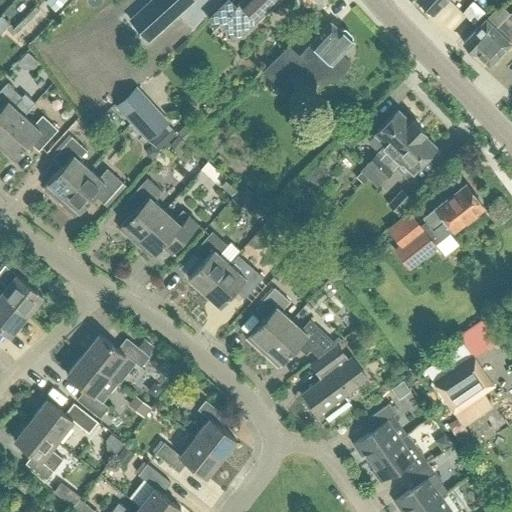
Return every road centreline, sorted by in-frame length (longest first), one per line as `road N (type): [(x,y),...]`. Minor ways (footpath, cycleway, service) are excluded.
road 1 (residential): [(272,440),(261,416),(197,352),(103,289)]
road 2 (tertiary): [(511,139),(375,0)]
road 3 (residential): [(0,388),(103,289)]
road 4 (residential): [(272,440),(324,453),(367,511)]
road 5 (residential): [(103,289),(0,218)]
